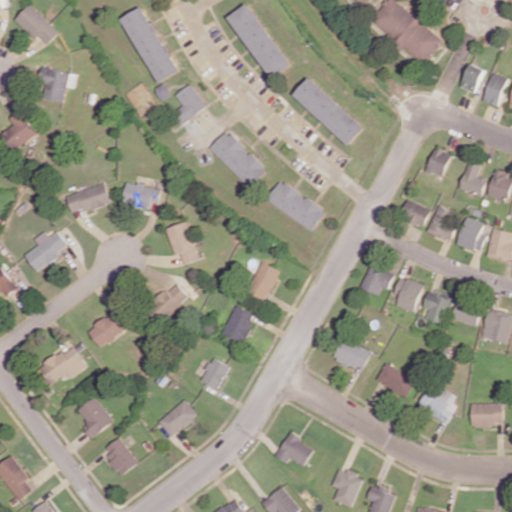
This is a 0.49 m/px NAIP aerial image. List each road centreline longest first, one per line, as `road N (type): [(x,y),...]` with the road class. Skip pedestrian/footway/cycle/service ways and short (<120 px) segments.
road 1 (residential): [(427,117),(240,436),(148,511)]
road 2 (residential): [(277,376),(444,467),(511,470)]
road 3 (residential): [(0,376),(101,511)]
road 4 (residential): [(362,226),(442,266),(511,288)]
road 5 (residential): [(0,350),(123,259)]
